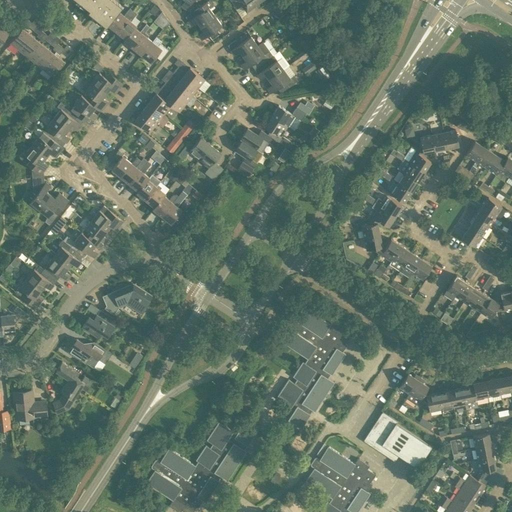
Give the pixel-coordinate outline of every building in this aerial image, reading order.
[(76,0),(89,9),(89,10),(97,0),(76,0)] [(106,26),(107,24),(118,11),(122,6),(114,0),(97,0),(89,10),(89,9),(87,11),(106,26)] [(184,0),(181,5),(185,8),(190,12),(197,5),(200,0),(184,0)] [(200,26),(214,15),(208,6),(213,3),(211,0),(206,0),(198,6),(197,5),(190,12),(185,17),(188,20),(187,21),(191,25),(197,21),(200,26)] [(248,13),(246,10),(256,3),(253,0),(231,0),(238,8),(236,9),(242,18),(248,13)] [(154,4),(149,10),(154,13),(158,7),(154,4)] [(118,11),(107,24),(116,31),(128,16),(125,13),(123,15),(118,11)] [(291,20),(286,14),(285,14),(282,17),(287,23),(291,20)] [(221,25),(214,15),(200,26),(203,30),(198,35),(201,39),(221,25)] [(128,16),(116,31),(124,38),(125,38),(134,27),(135,27),(136,25),(130,21),(132,19),(128,16)] [(24,25),(27,28),(32,22),(28,19),(24,25)] [(123,40),(132,47),(145,32),(149,26),(146,24),(140,31),(135,27),(134,27),(125,38),(124,38),(123,40)] [(0,42),(8,32),(0,25),(0,42)] [(10,43),(18,49),(30,34),(22,28),(10,43)] [(48,35),(44,32),(39,38),(43,41),(48,35)] [(145,32),(132,47),(141,55),(152,41),(147,37),(148,35),(145,32)] [(30,34),(18,49),(26,55),(38,40),(30,34)] [(239,51),(242,55),(257,45),(250,35),(230,50),(233,55),(239,51)] [(38,40),(26,55),(34,62),(46,47),(38,40)] [(157,45),(152,41),(141,55),(150,62),(155,56),(160,60),(168,50),(159,43),(157,45)] [(257,45),(242,55),(246,60),(240,64),(244,69),(250,64),(254,69),(272,55),(262,41),(257,45)] [(52,48),(55,51),(60,45),(57,42),(52,48)] [(64,48),(60,45),(55,51),(59,54),(64,48)] [(46,47),(34,62),(41,68),(53,53),(46,47)] [(62,60),(53,53),(41,68),(50,75),(62,60)] [(265,75),(269,79),(283,68),(276,59),(256,74),(260,79),(265,75)] [(301,69),(305,74),(315,68),(311,62),(301,69)] [(183,70),(178,66),(175,69),(181,74),(183,70)] [(190,67),(183,75),(198,87),(205,79),(190,67)] [(290,77),(283,68),(269,79),(272,84),(266,88),(270,93),(285,82),(289,87),(297,80),(294,75),(290,77)] [(181,74),(175,69),(172,73),(178,77),(181,74)] [(105,77),(99,72),(91,81),(106,93),(109,89),(115,93),(122,83),(108,73),(105,77)] [(198,87),(183,75),(177,83),(192,95),(198,87)] [(106,93),(91,81),(87,77),(80,85),(81,87),(84,90),(90,95),(87,100),(95,106),(94,107),(100,111),(104,106),(108,101),(102,97),(106,93)] [(192,95),(177,83),(170,91),(185,103),(192,95)] [(168,89),(162,85),(159,89),(165,93),(168,89)] [(185,103),(170,91),(164,99),(171,105),(179,111),(185,103)] [(149,102),(163,114),(171,105),(164,99),(156,92),(149,102)] [(92,110),(94,107),(95,106),(87,100),(80,95),(73,104),(74,104),(70,109),(83,119),(87,115),(93,120),(97,115),(92,110)] [(56,106),(60,109),(53,117),(68,129),(71,125),(77,129),(80,124),(83,119),(70,109),(61,101),(56,106)] [(149,102),(141,111),(156,123),(163,114),(149,102)] [(292,114),(278,105),(271,115),(287,125),(294,115),(301,120),(304,115),(295,109),(292,114)] [(425,106),(426,113),(438,112),(437,105),(425,106)] [(149,132),(156,123),(141,111),(134,120),(149,132)] [(282,138),(280,136),(287,125),(271,115),(264,126),(270,130),(267,134),(271,137),(280,142),(294,152),(297,146),(283,137),(282,138)] [(52,131),(49,136),(61,146),(65,142),(66,142),(70,137),(64,133),(68,129),(53,117),(46,126),(52,131)] [(457,118),(453,123),(467,132),(470,127),(457,118)] [(185,123),(181,128),(188,133),(192,128),(195,125),(188,119),(185,123)] [(242,139),(260,151),(267,141),(268,142),(271,137),(267,134),(261,130),(258,134),(247,127),(240,138),(242,139)] [(411,127),(403,129),(405,137),(413,134),(411,127)] [(58,151),(61,146),(49,136),(39,128),(37,128),(35,131),(35,133),(38,136),(31,144),(46,156),(49,152),(55,156),(59,151),(58,151)] [(188,133),(181,128),(174,137),(181,142),(183,139),(188,133)] [(455,129),(443,131),(446,147),(458,145),(455,129)] [(446,147),(443,131),(431,134),(435,150),(446,147)] [(142,133),(138,139),(144,144),(148,139),(142,133)] [(422,152),(435,150),(431,134),(419,136),(420,142),(417,148),(415,151),(421,155),(422,152)] [(188,151),(198,159),(210,144),(200,136),(193,144),(189,141),(177,155),(182,159),(188,151)] [(181,142),(174,137),(166,148),(172,153),(181,142)] [(150,149),(154,143),(150,139),(145,145),(150,149)] [(260,151),(242,139),(235,149),(245,156),(238,168),(248,175),(257,161),(251,157),(256,149),(260,151)] [(465,153),(476,160),(485,147),(474,140),(465,153)] [(48,165),(43,160),(46,156),(31,144),(24,153),(23,153),(21,153),(19,155),(20,158),(34,169),(34,171),(31,171),(32,177),(43,176),(43,170),(43,169),(44,170),(48,165)] [(214,161),(220,152),(210,144),(198,159),(208,167),(205,172),(214,179),(223,168),(218,164),(214,161)] [(402,160),(404,158),(410,162),(424,171),(430,161),(421,155),(415,151),(417,148),(412,145),(405,156),(399,152),(396,156),(402,160)] [(485,147),(476,160),(486,167),(495,153),(485,147)] [(293,154),(285,148),(282,153),(289,157),(293,154)] [(390,152),(396,156),(399,152),(393,148),(390,152)] [(159,153),(156,150),(151,156),(154,159),(159,153)] [(111,169),(120,176),(131,163),(125,158),(127,156),(123,153),(111,169)] [(496,173),(499,169),(507,156),(504,160),(495,153),(486,167),(496,173)] [(511,159),(507,156),(499,169),(509,176),(511,170),(511,159)] [(131,163),(120,176),(129,183),(147,161),(143,158),(136,167),(131,163)] [(147,161),(129,183),(137,190),(138,190),(147,179),(149,177),(143,172),(145,171),(151,164),(147,161)] [(404,172),(417,181),(424,171),(410,162),(404,172)] [(461,174),(465,177),(469,171),(459,164),(453,174),(458,177),(461,174)] [(377,172),(383,176),(386,172),(380,168),(377,172)] [(473,173),(469,171),(465,177),(469,179),(473,173)] [(392,176),(386,172),(383,176),(389,180),(392,176)] [(397,182),(410,191),(417,181),(404,172),(397,182)] [(29,201),(38,209),(50,194),(46,191),(50,185),(45,181),(45,182),(44,182),(43,176),(32,177),(32,183),(35,182),(35,184),(29,192),(34,195),(29,201)] [(136,192),(145,199),(157,184),(154,181),(152,183),(147,179),(138,190),(137,190),(136,192)] [(479,186),(485,190),(488,185),(482,181),(479,186)] [(404,201),(410,191),(397,182),(390,193),(404,201)] [(145,199),(154,206),(163,195),(164,195),(165,193),(159,189),(161,187),(157,184),(145,199)] [(494,189),(488,185),(485,190),(491,193),(494,189)] [(202,195),(196,189),(192,194),(199,199),(202,195)] [(498,192),(495,196),(501,200),(502,198),(506,201),(510,196),(500,189),(498,192)] [(182,190),(178,195),(161,215),(171,223),(181,209),(177,206),(187,194),(182,190)] [(54,198),(50,194),(38,209),(47,216),(45,221),(49,224),(68,200),(59,192),(54,198)] [(367,200),(369,198),(370,196),(364,192),(361,196),(367,200)] [(376,200),(375,202),(394,215),(401,205),(381,192),(376,200)] [(152,208),(161,215),(178,195),(176,194),(173,194),(169,199),(164,195),(163,195),(154,206),(152,208)] [(369,198),(367,200),(373,204),(375,202),(376,200),(370,196),(369,198)] [(488,197),(481,207),(495,215),(501,205),(488,197)] [(373,204),(372,207),(376,210),(372,215),(378,219),(388,225),(394,215),(375,202),(373,204)] [(103,205),(92,218),(106,230),(110,226),(115,230),(123,221),(103,205)] [(474,217),(488,226),(495,215),(481,207),(474,217)] [(65,220),(69,216),(64,212),(61,216),(65,220)] [(362,230),(357,231),(358,237),(363,236),(364,237),(379,234),(377,222),(378,219),(372,215),(371,218),(367,224),(361,225),(362,230)] [(66,220),(65,220),(61,216),(60,216),(56,222),(61,226),(66,220)] [(468,227),(481,236),(488,226),(474,217),(468,227)] [(108,239),(103,234),(106,230),(92,218),(84,228),(81,232),(87,237),(95,244),(101,248),(108,239)] [(474,246),(481,236),(468,227),(461,237),(474,246)] [(74,242),(71,246),(84,257),(87,252),(94,257),(97,252),(92,248),(95,244),(87,237),(81,232),(74,241),(74,242)] [(379,234),(364,237),(366,249),(372,248),(378,252),(380,254),(384,247),(382,246),(379,234)] [(384,247),(380,254),(390,260),(401,245),(390,238),(384,247)] [(81,262),(80,261),(84,257),(71,246),(62,239),(59,244),(61,246),(54,255),(68,266),(71,262),(77,267),(81,262)] [(506,243),(502,249),(506,252),(510,246),(506,243)] [(399,270),(411,252),(401,245),(390,260),(389,263),(399,270)] [(503,258),(506,252),(502,249),(498,255),(503,258)] [(412,272),(421,258),(411,252),(399,270),(398,270),(409,277),(412,272)] [(47,264),(43,269),(56,279),(60,275),(66,280),(70,275),(65,271),(68,266),(54,255),(46,264),(47,264)] [(500,262),(490,256),(486,262),(496,268),(500,262)] [(431,265),(421,258),(412,272),(422,278),(431,265)] [(374,273),(380,277),(383,272),(386,267),(382,264),(379,268),(377,268),(374,273)] [(472,264),(469,269),(473,272),(477,267),(472,264)] [(34,268),(26,277),(41,289),(44,285),(50,289),(54,284),(53,284),(56,279),(43,269),(40,273),(34,268)] [(473,272),(469,269),(465,275),(469,278),(473,272)] [(389,276),(383,272),(380,277),(386,281),(389,276)] [(446,289),(455,295),(465,280),(456,274),(446,289)] [(490,275),(486,281),(490,283),(494,277),(490,275)] [(43,298),(37,293),(41,289),(26,277),(15,291),(22,296),(35,307),(43,298)] [(464,300),(473,286),(465,280),(455,295),(464,300)] [(486,289),(490,283),(486,281),(482,286),(486,289)] [(394,286),(400,290),(403,286),(397,282),(394,286)] [(104,308),(113,314),(119,305),(126,302),(141,312),(151,295),(132,283),(102,295),(106,305),(104,308)] [(409,289),(403,286),(400,290),(406,294),(409,289)] [(472,306),(482,291),(473,286),(464,300),(472,306)] [(500,292),(502,302),(503,309),(511,307),(511,297),(510,290),(500,292)] [(481,311),(490,297),(482,291),(472,306),(481,311)] [(490,317),(493,311),(499,303),(490,297),(481,311),(490,317)] [(12,310),(24,319),(28,315),(16,305),(12,310)] [(332,318),(333,319),(330,323),(303,306),(294,319),(292,317),(290,317),(285,324),(286,326),(289,328),(280,341),(307,358),(304,362),(302,361),(292,376),(296,378),(294,382),(288,379),(276,397),(290,406),(288,409),(288,411),(291,413),(287,419),(301,428),(310,414),(309,413),(312,409),(314,411),(334,382),(328,377),(330,373),(331,374),(345,353),(342,351),(347,344),(345,342),(351,334),(350,333),(350,334),(342,329),(344,325),(333,318),(332,318)] [(441,311),(434,307),(431,311),(438,315),(441,311)] [(13,314),(0,315),(2,334),(15,332),(13,314)] [(107,336),(114,326),(96,314),(93,319),(89,316),(82,326),(97,336),(100,332),(107,336)] [(90,354),(97,359),(104,349),(93,342),(90,347),(76,338),(68,351),(85,362),(90,354)] [(134,368),(138,362),(132,358),(128,364),(134,368)] [(67,408),(67,407),(80,387),(85,390),(92,381),(84,376),(81,379),(76,376),(78,372),(61,361),(55,370),(68,379),(60,391),(63,392),(58,400),(52,402),(56,413),(67,408)] [(398,386),(409,392),(419,376),(415,373),(413,376),(407,372),(398,386)] [(496,377),(499,393),(511,390),(507,372),(501,373),(502,376),(496,377)] [(483,377),(487,395),(499,393),(496,377),(489,378),(489,375),(483,377)] [(416,404),(419,399),(428,405),(426,395),(423,393),(428,386),(422,382),(424,379),(419,376),(409,392),(409,393),(406,398),(416,404)] [(479,381),(472,382),(476,401),(476,398),(487,395),(483,377),(478,378),(479,381)] [(461,387),(464,403),(476,401),(472,382),(473,385),(461,387)] [(449,390),(453,405),(464,403),(461,387),(449,390)] [(118,390),(114,396),(120,400),(123,394),(118,390)] [(437,392),(441,408),(453,405),(449,390),(437,392)] [(39,416),(40,419),(46,419),(44,401),(32,402),(31,391),(13,393),(16,418),(39,416)] [(441,408),(437,392),(426,395),(428,405),(429,410),(441,408)] [(0,428),(9,427),(7,410),(1,411),(0,398),(0,428)] [(397,402),(391,398),(388,402),(394,406),(397,402)] [(398,455),(417,467),(431,446),(397,423),(398,421),(382,411),(363,440),(394,461),(398,455)] [(260,419),(251,413),(248,418),(257,424),(260,419)] [(480,417),(481,422),(482,427),(489,426),(488,420),(484,421),(483,417),(480,417)] [(191,511),(195,506),(198,507),(203,500),(205,502),(219,481),(218,480),(221,476),(227,480),(246,451),(244,449),(247,445),(247,446),(256,432),(243,423),(239,429),(235,427),(234,427),(232,430),(218,421),(206,439),(212,443),(209,447),(205,444),(195,459),(197,461),(195,465),(168,447),(160,460),(157,458),(155,459),(150,465),(151,467),(154,469),(145,482),(172,500),(169,504),(168,504),(168,505),(179,511),(182,509),(186,511),(191,511)] [(428,422),(425,427),(427,428),(429,430),(433,425),(428,422)] [(472,435),(474,447),(490,444),(488,432),(472,435)] [(320,457),(327,446),(323,443),(316,454),(320,457)] [(490,444),(474,447),(477,459),(493,456),(490,444)] [(369,465),(358,458),(355,463),(328,445),(327,446),(320,457),(319,458),(316,456),(314,457),(310,463),(310,465),(313,467),(305,480),(331,498),(328,502),(326,500),(318,511),(356,511),(370,493),(367,491),(372,483),(370,482),(375,474),(367,468),(369,465)] [(477,459),(479,471),(478,474),(484,478),(490,469),(495,468),(493,456),(477,459)] [(280,474),(275,471),(269,480),(274,483),(280,474)] [(481,482),(484,478),(478,474),(475,478),(469,474),(465,480),(451,471),(448,475),(454,479),(478,495),(485,484),(481,482)] [(455,494),(472,505),(478,495),(454,479),(451,483),(459,488),(455,494)] [(441,499),(461,511),(466,511),(472,505),(455,494),(452,500),(444,495),(441,499)] [(461,511),(441,499),(438,503),(446,508),(443,511),(461,511)]
